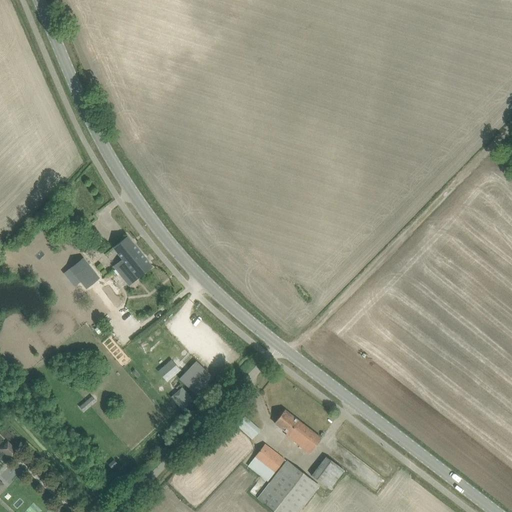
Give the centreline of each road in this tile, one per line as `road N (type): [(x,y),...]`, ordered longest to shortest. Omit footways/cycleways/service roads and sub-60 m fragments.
road 1 (tertiary): [(279,347),(196,273),(109,160),(35,0)]
road 2 (track): [(511,126),(291,346),(279,347)]
road 3 (tertiary): [(492,511),(279,347)]
road 4 (unclassified): [(117,511),(279,347)]
